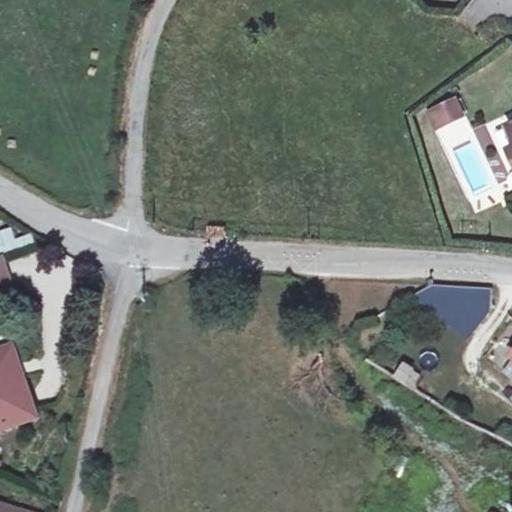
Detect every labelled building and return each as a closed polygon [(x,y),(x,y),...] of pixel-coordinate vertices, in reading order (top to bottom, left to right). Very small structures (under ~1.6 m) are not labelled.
[(456,100),(430,112),(438,128),(463,116),(456,100)] [(210,228),(210,237),(224,237),(225,228),(210,228)] [(12,229),(0,233),(0,234),(7,254),(19,250),(12,229)] [(3,256),(0,257),(0,286),(11,282),(3,256)] [(11,351),(0,354),(0,428),(34,417),(11,351)] [(401,363),(392,378),(412,390),(421,375),(401,363)] [(407,460),(396,455),(387,470),(399,476),(407,460)]
